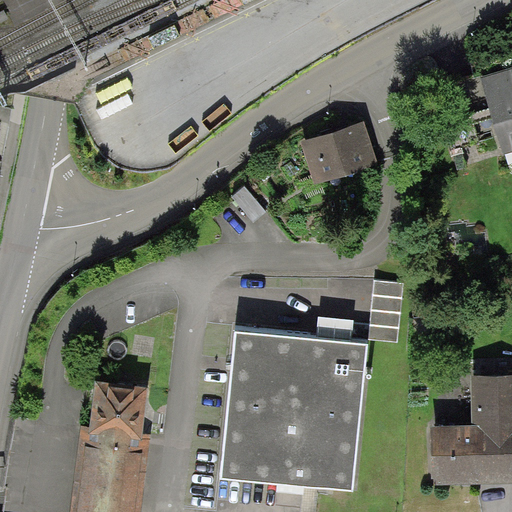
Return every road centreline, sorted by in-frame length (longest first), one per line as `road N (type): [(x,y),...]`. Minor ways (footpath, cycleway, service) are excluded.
road 1 (residential): [(481,0),(312,88),(149,207),(77,225),(21,225)]
road 2 (residential): [(21,225),(57,0)]
